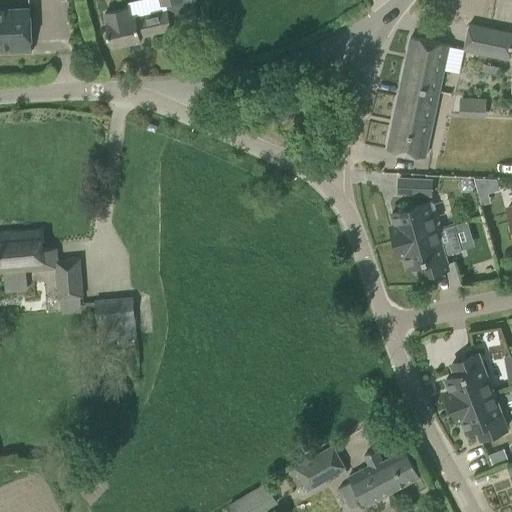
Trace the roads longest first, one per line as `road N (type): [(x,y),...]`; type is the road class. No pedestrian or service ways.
road 1 (residential): [(152,97),(278,67),(375,30)]
road 2 (residential): [(332,192),(303,169),(152,97)]
road 3 (residential): [(473,511),(418,408),(390,331)]
road 4 (residential): [(332,192),(330,150),(375,30)]
road 5 (residential): [(0,91),(71,83),(152,97)]
road 6 (residential): [(390,331),(332,192)]
road 7 (residential): [(511,302),(390,331)]
